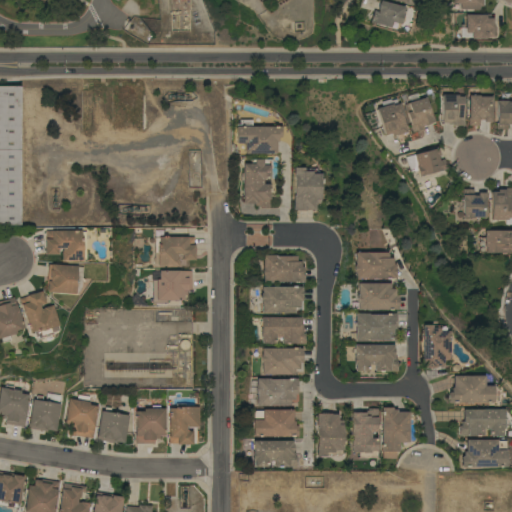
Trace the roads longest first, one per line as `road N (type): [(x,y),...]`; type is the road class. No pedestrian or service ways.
road 1 (tertiary): [(0,64),(511,64)]
road 2 (residential): [(223,237),(326,236),(324,389),(414,389),(412,292)]
road 3 (residential): [(220,511),(223,237)]
road 4 (residential): [(0,449),(127,473),(220,469)]
